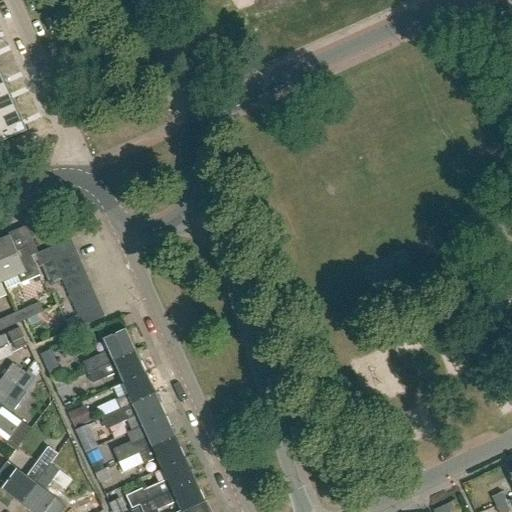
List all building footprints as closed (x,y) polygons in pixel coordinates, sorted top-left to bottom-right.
[(0,93),(9,90),(0,70),(0,93)] [(9,90),(0,93),(0,118),(18,111),(9,90)] [(0,118),(0,143),(27,132),(18,111),(0,118)] [(9,237),(0,240),(0,277),(2,282),(16,276),(19,284),(38,275),(26,247),(16,252),(9,237)] [(52,260),(75,250),(70,239),(37,254),(34,255),(39,266),(52,260)] [(57,271),(80,261),(75,250),(52,260),(57,271)] [(62,282),(84,273),(80,261),(57,271),(62,282)] [(67,293),(89,284),(84,273),(62,282),(67,293)] [(71,304),(94,295),(89,284),(67,293),(71,304)] [(76,316),(99,306),(94,295),(71,304),(76,316)] [(19,323),(21,322),(35,315),(42,312),(39,303),(15,314),(19,323)] [(99,306),(76,316),(81,327),(103,317),(99,306)] [(0,330),(14,324),(10,315),(0,320),(0,330)] [(14,350),(25,345),(21,338),(23,338),(18,328),(7,333),(14,350)] [(87,373),(135,351),(125,329),(102,340),(107,351),(82,362),(87,373)] [(3,335),(0,336),(0,356),(10,352),(3,335)] [(48,372),(56,368),(48,350),(39,354),(48,372)] [(122,383),(145,373),(135,351),(87,373),(91,384),(117,372),(122,383)] [(0,409),(2,407),(26,375),(25,374),(14,366),(0,386),(0,409)] [(25,374),(26,375),(2,407),(0,409),(0,436),(5,441),(4,443),(15,451),(31,428),(13,415),(26,396),(24,395),(35,378),(26,372),(25,374)] [(55,387),(67,382),(62,373),(51,378),(55,387)] [(120,410),(131,405),(155,394),(145,373),(122,383),(114,387),(119,399),(115,401),(120,410)] [(60,399),(71,394),(68,383),(67,382),(55,387),(60,399)] [(131,405),(120,410),(101,419),(106,430),(126,420),(131,431),(141,426),(164,416),(155,394),(131,405)] [(469,409),(473,419),(490,412),(485,401),(469,409)] [(74,429),(92,421),(85,406),(68,414),(74,429)] [(141,426),(131,431),(127,433),(131,442),(113,450),(118,463),(174,437),(164,416),(141,426)] [(84,452),(97,446),(87,425),(74,431),(84,452)] [(184,459),(174,437),(118,463),(123,473),(156,458),(161,469),(184,459)] [(97,446),(84,452),(91,468),(104,463),(97,446)] [(21,504),(36,484),(49,465),(56,456),(48,450),(28,478),(7,462),(0,471),(0,481),(5,485),(1,490),(21,504)] [(184,459),(161,469),(167,481),(141,493),(140,491),(125,498),(130,509),(140,505),(194,480),(184,459)] [(31,511),(59,511),(65,505),(44,489),(57,471),(49,465),(36,484),(21,504),(31,511)] [(194,480),(140,505),(143,511),(158,511),(158,510),(176,502),(180,510),(176,511),(188,511),(187,509),(204,502),(194,480)] [(506,500),(502,492),(491,497),(495,505),(506,500)] [(111,511),(123,511),(126,511),(121,498),(108,504),(111,511)] [(506,500),(495,505),(498,511),(509,511),(511,511),(506,500)] [(454,501),(436,509),(433,510),(433,511),(458,511),(459,511),(454,501)]
